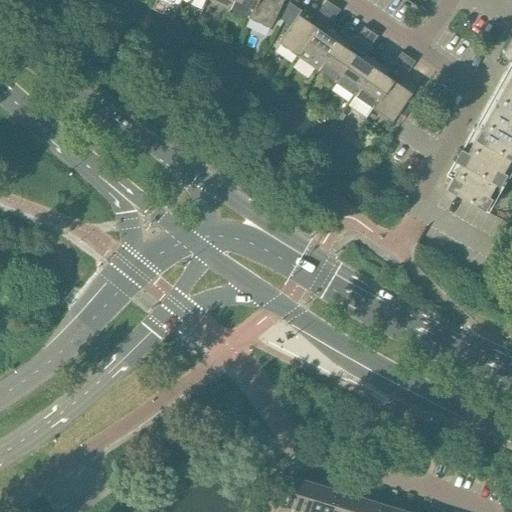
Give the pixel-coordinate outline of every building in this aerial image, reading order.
[(231,0),(228,8),(249,18),(257,0),(231,0)] [(257,0),(249,18),(270,28),(275,16),(283,21),(292,4),(286,0),(257,0)] [(326,15),(333,5),(326,0),(319,10),(326,15)] [(290,26),(279,43),(298,56),(317,28),(309,22),(312,18),(301,10),(292,4),(283,21),(290,26)] [(333,5),(326,15),(333,20),(340,9),(333,5)] [(357,36),(363,41),(370,31),(364,26),(357,36)] [(317,28),(298,56),(317,69),(339,36),(328,29),(325,34),(317,28)] [(370,45),(377,35),(370,31),(363,41),(370,45)] [(317,69),(335,82),(363,41),(357,36),(354,34),(349,43),(339,36),(317,69)] [(453,160),(459,163),(445,188),(485,210),(511,161),(511,36),(510,36),(499,54),(511,60),(511,68),(497,95),(466,151),(460,147),(453,160)] [(335,82),(354,95),(376,62),(367,56),(373,47),(370,45),(363,41),(335,82)] [(401,67),(408,56),(401,52),(394,62),(401,67)] [(408,56),(401,67),(408,71),(415,61),(408,56)] [(376,62),(354,95),(373,108),(392,80),(384,74),(387,69),(376,62)] [(392,80),(373,108),(392,121),(398,112),(405,117),(419,96),(412,91),(414,89),(403,81),(400,85),(392,80)] [(293,476),(282,511),(307,511),(316,484),(293,476)] [(307,511),(331,511),(338,490),(316,484),(307,511)] [(354,511),(360,497),(338,490),(331,511),(354,511)] [(379,511),(382,504),(360,497),(354,511),(379,511)]
